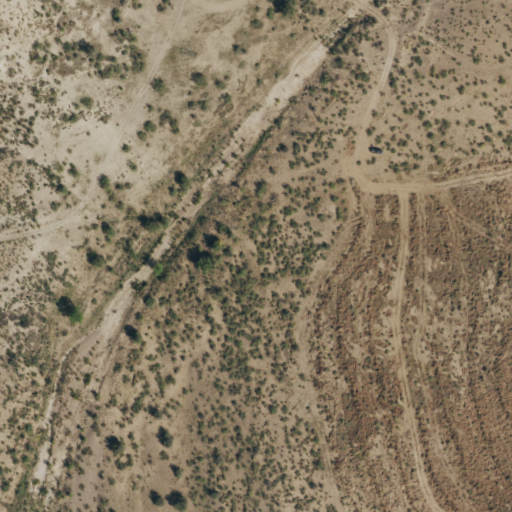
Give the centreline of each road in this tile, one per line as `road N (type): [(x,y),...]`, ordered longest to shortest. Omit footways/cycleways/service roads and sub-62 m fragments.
road 1 (track): [(0,249),(104,214),(197,115),(281,81),(409,66),(497,76),(511,70)]
road 2 (track): [(359,511),(330,402),(330,298),(374,204),(468,130),(497,76)]
